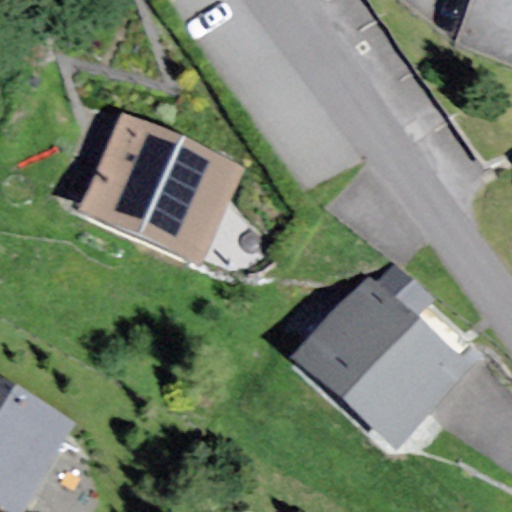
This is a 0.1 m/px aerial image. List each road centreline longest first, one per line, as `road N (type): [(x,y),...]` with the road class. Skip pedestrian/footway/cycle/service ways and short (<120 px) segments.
road 1 (residential): [(511,316),(272,0)]
road 2 (track): [(89,135),(67,68),(169,85),(141,0)]
